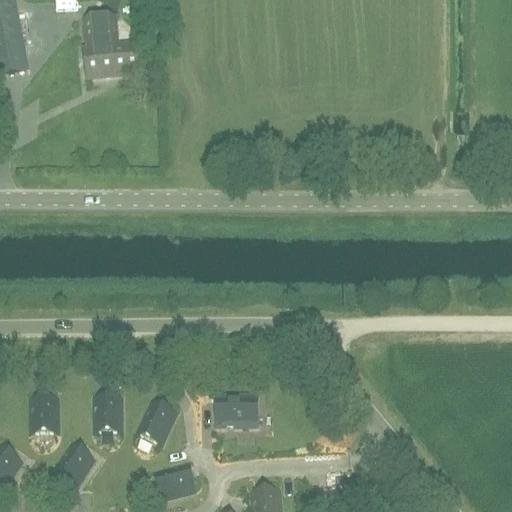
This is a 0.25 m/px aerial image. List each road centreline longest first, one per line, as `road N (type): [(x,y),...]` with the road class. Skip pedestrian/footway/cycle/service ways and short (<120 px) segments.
road 1 (tertiary): [(0,199),(511,197)]
road 2 (unclassified): [(308,330),(0,328)]
road 3 (unclassified): [(451,511),(308,330)]
road 4 (track): [(345,327),(511,323)]
